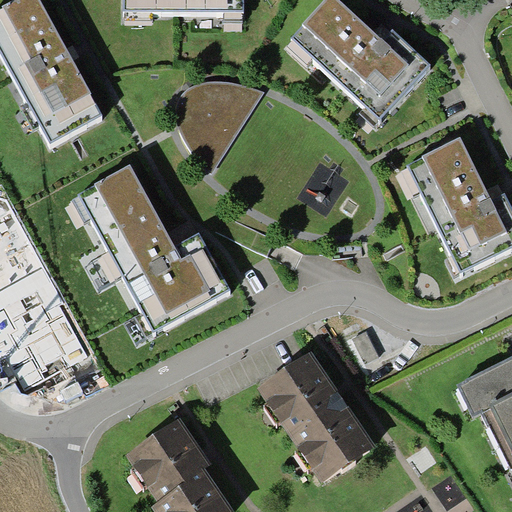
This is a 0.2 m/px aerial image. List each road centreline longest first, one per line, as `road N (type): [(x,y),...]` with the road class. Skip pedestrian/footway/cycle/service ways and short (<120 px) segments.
road 1 (residential): [(75,427),(338,290),(433,323),(511,290)]
road 2 (residential): [(411,0),(469,47),(511,135)]
